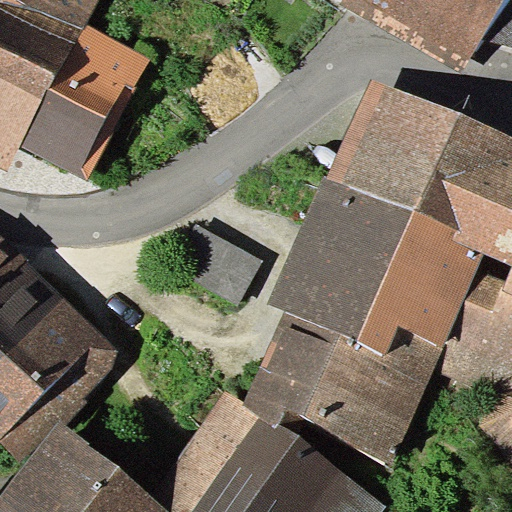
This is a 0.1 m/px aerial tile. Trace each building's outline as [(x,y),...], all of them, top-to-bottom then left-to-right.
[(29,0),(85,28),(99,0),(29,0)] [(511,0),(373,0),(481,62),(511,8),(511,0)] [(163,75),(14,14),(0,47),(0,172),(27,183),(42,148),(120,180),(163,75)] [(511,137),(373,79),(325,173),(458,233),(454,240),(485,254),(511,268),(502,290),(511,293),(511,137)] [(458,233),(325,173),(266,303),(286,312),(385,357),(399,327),(443,347),(485,254),(454,240),(458,233)] [(0,239),(0,276),(22,252),(0,239)] [(119,351),(22,252),(0,276),(0,442),(23,465),(59,420),(66,425),(119,351)] [(511,268),(485,254),(443,347),(433,368),(447,374),(511,471),(511,293),(502,290),(511,268)] [(385,357),(286,312),(245,400),(243,405),(279,425),(286,411),(387,462),(433,368),(443,347),(399,327),(385,357)] [(245,400),(225,392),(146,492),(168,511),(381,511),(387,504),(279,425),(243,405),(245,400)] [(0,511),(168,511),(146,492),(66,425),(59,420),(23,465),(0,503),(0,511)]
